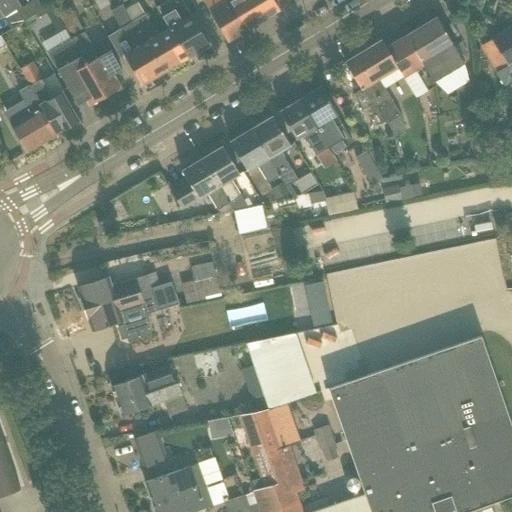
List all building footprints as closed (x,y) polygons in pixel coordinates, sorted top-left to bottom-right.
[(11,29),(44,9),(38,0),(34,0),(21,8),(16,0),(0,0),(0,16),(3,15),(11,29)] [(209,44),(182,0),(175,0),(159,10),(170,27),(169,27),(186,58),(209,44)] [(211,14),(227,41),(246,30),(227,0),(205,0),(204,1),(212,14),(211,14)] [(227,0),(246,30),(279,10),(273,0),(227,0)] [(50,20),(58,15),(52,5),(44,10),(50,20)] [(124,54),(141,84),(162,72),(132,21),(122,5),(111,11),(133,48),(124,54)] [(58,15),(70,36),(82,28),(70,8),(58,15)] [(162,72),(186,58),(169,27),(158,34),(145,13),(132,21),(162,72)] [(454,46),(436,17),(405,35),(434,81),(464,63),(454,46)] [(511,26),(493,39),(480,47),(503,83),(511,78),(511,26)] [(113,75),(122,70),(110,50),(98,57),(84,32),(72,39),(105,96),(120,87),(113,75)] [(437,105),(435,86),(436,85),(434,81),(405,35),(386,47),(398,67),(404,76),(417,97),(424,92),(433,108),(437,105)] [(59,46),(63,52),(52,57),(64,77),(62,78),(73,98),(82,92),(89,105),(105,96),(72,39),(59,46)] [(379,78),(398,67),(386,47),(382,40),(364,50),(373,65),(364,71),(371,83),(380,99),(381,102),(387,122),(393,138),(406,131),(406,130),(401,115),(379,78)] [(0,55),(8,51),(3,41),(0,42),(0,55)] [(364,50),(345,62),(363,92),(365,91),(371,101),(371,102),(373,104),(369,105),(375,125),(387,122),(381,102),(380,99),(371,83),(364,71),(373,65),(364,50)] [(42,80),(32,63),(21,68),(22,72),(21,72),(56,134),(78,122),(60,92),(64,89),(54,73),(42,80)] [(12,77),(18,90),(27,105),(6,117),(26,152),(56,134),(21,72),(12,77)] [(337,114),(321,87),(300,99),(333,154),(333,153),(344,146),(328,119),(337,114)] [(303,134),(316,154),(325,169),(338,161),(333,153),(333,154),(300,99),(279,112),(296,139),(303,134)] [(279,175),(280,175),(286,186),(297,180),(280,150),(290,144),(273,116),(251,129),(279,175)] [(251,129),(230,141),(247,170),(257,164),(268,182),(279,175),(251,129)] [(490,153),(487,138),(471,142),(475,157),(490,153)] [(240,173),(223,146),(202,158),(234,211),(247,208),(230,179),(240,173)] [(371,181),(383,178),(367,151),(356,157),(371,181)] [(186,178),(169,188),(181,208),(207,192),(218,211),(219,210),(220,214),(234,211),(202,158),(182,170),(186,178)] [(276,199),(288,192),(282,182),(270,189),(276,199)] [(387,203),(402,199),(398,185),(383,188),(387,203)] [(410,185),(399,188),(402,199),(402,200),(413,198),(410,185)] [(298,195),(301,209),(313,207),(314,215),(358,207),(354,191),(325,197),(323,190),(298,195)] [(98,223),(105,235),(115,229),(108,217),(98,223)] [(185,294),(187,303),(221,296),(214,262),(191,267),(195,281),(193,282),(195,291),(185,294)] [(108,276),(77,286),(85,309),(161,286),(161,285),(156,271),(111,286),(108,276)] [(85,309),(92,331),(160,310),(179,304),(172,282),(161,285),(161,286),(85,309)] [(341,319),(378,310),(374,295),(337,303),(341,319)] [(269,409),(305,397),(284,336),(247,344),(269,409)] [(466,511),(511,496),(511,437),(477,336),(327,388),(370,511),(466,511)] [(121,415),(164,401),(170,416),(187,410),(173,370),(143,380),(141,375),(111,385),(121,415)] [(263,397),(253,401),(257,411),(267,408),(263,397)] [(301,443),(287,405),(271,410),(268,411),(281,449),(284,457),(296,492),(304,489),(290,447),(301,443)] [(303,511),(296,492),(284,457),(281,449),(268,411),(241,415),(259,466),(263,478),(251,482),(255,492),(259,503),(251,506),(252,511),(303,511)] [(324,462),(340,457),(329,424),(314,429),(324,462)] [(144,468),(167,461),(155,431),(133,439),(144,468)] [(0,496),(21,488),(0,432),(0,496)] [(207,485),(200,463),(174,472),(145,482),(153,505),(183,494),(182,493),(207,485)] [(193,511),(204,508),(214,505),(207,485),(182,493),(183,494),(153,505),(155,511),(193,511)] [(227,511),(252,511),(251,506),(259,503),(255,492),(224,503),(227,511)]
